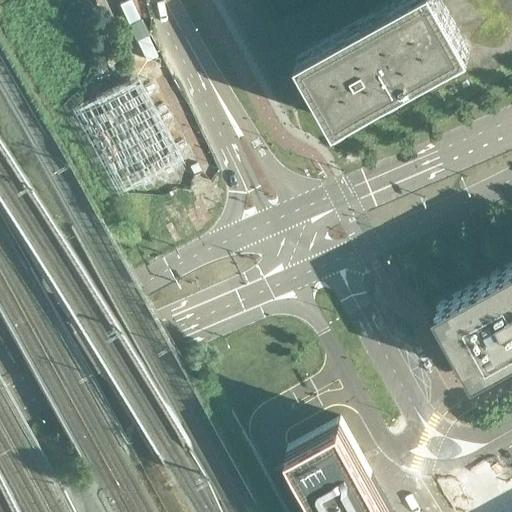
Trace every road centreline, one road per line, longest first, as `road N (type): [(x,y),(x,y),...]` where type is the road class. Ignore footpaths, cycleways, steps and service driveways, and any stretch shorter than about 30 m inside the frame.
road 1 (secondary): [(0,414),(295,277)]
road 2 (secondary): [(270,226),(0,358)]
road 3 (unclassified): [(160,0),(168,36),(270,226)]
road 4 (unclassified): [(302,212),(165,0)]
road 5 (secondary): [(511,125),(302,212)]
road 6 (secondary): [(329,260),(511,179)]
